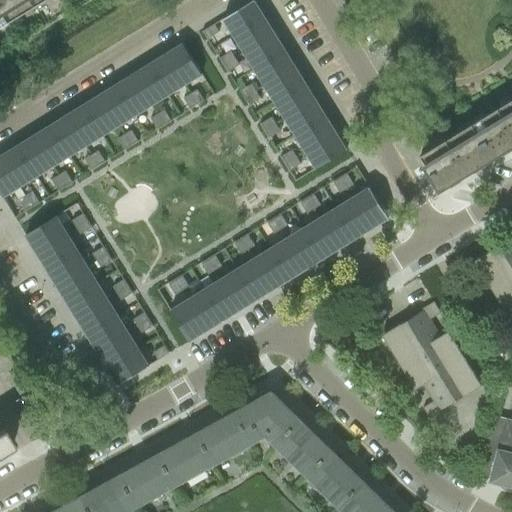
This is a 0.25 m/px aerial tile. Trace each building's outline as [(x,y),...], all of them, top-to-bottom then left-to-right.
[(30,0),(0,0),(0,27),(34,7),(30,0)] [(253,0),(239,9),(223,19),(233,36),(249,26),(264,17),(253,0)] [(249,26),(233,36),(243,52),(259,42),(274,33),(264,17),(249,26)] [(204,32),(208,39),(219,32),(218,32),(214,25),(204,32)] [(259,42),(243,52),(254,69),(269,59),(284,50),(274,34),(274,33),(259,42)] [(181,44),(166,54),(175,69),(185,85),(201,74),(183,44),(181,44)] [(269,59),(254,69),(264,86),(280,76),(295,67),(284,50),(269,59)] [(220,58),(224,65),(225,65),(235,58),(230,51),(220,58)] [(164,55),(149,64),(158,79),(168,95),(185,85),(175,69),(166,54),(164,55)] [(225,65),(224,65),(229,71),(239,65),(235,58),(225,65)] [(148,65),(133,74),(142,89),(152,105),(168,95),(158,79),(149,64),(148,65)] [(280,76),(264,86),(274,102),(290,92),(305,83),(295,67),(280,76)] [(131,75),(116,85),(125,100),(135,115),(152,105),(142,89),(133,74),(131,75)] [(290,92),(274,102),(285,119),(300,109),(315,100),(305,83),(290,92)] [(241,91),(240,91),(245,98),(245,97),(255,91),(251,84),(241,91)] [(115,85),(99,95),(109,110),(118,126),(135,115),(125,100),(116,85),(115,85)] [(197,90),(190,94),(196,104),(203,100),(197,90)] [(245,97),(245,98),(249,104),(259,98),(255,91),(245,97)] [(190,94),(183,98),(189,109),(196,104),(190,94)] [(98,96),(83,105),(92,120),(102,136),(118,126),(109,110),(99,95),(98,96)] [(300,109),(285,119),(295,136),(310,126),(325,117),(325,116),(315,100),(300,109)] [(511,100),(473,125),(493,157),(511,145),(511,100)] [(82,106),(66,115),(76,131),(85,146),(102,136),(92,120),(83,105),(82,106)] [(164,110),(157,114),(163,125),(170,120),(164,110)] [(157,114),(150,119),(156,129),(163,125),(157,114)] [(65,116),(50,126),(59,141),(69,156),(85,146),(76,131),(66,115),(65,116)] [(261,124),(265,131),(275,124),(271,117),(261,124)] [(310,126),(295,136),(305,152),(321,143),(336,133),(335,133),(325,117),(310,126)] [(265,131),(269,138),(280,132),(279,131),(275,124),(265,131)] [(493,157),(473,125),(420,157),(440,190),(493,157)] [(41,131),(33,136),(42,151),(52,167),(69,156),(59,141),(50,126),(49,126),(41,131)] [(131,131),(124,135),(130,145),(137,141),(131,131)] [(321,143),(305,152),(315,169),(331,159),(346,150),(336,133),(321,143)] [(124,135),(117,139),(123,149),(130,145),(124,135)] [(31,137),(16,146),(26,162),(35,177),(52,167),(42,151),(33,136),(32,136),(31,137)] [(16,146),(0,156),(0,157),(9,172),(19,187),(35,177),(26,162),(16,146)] [(291,150),(281,157),(285,164),(296,157),(291,150)] [(98,151),(91,155),(97,165),(104,161),(98,151)] [(91,155),(84,159),(90,170),(97,165),(91,155)] [(0,194),(2,198),(19,187),(9,172),(0,157),(0,194)] [(300,164),(296,157),(285,164),(290,170),(300,164)] [(65,171),(58,176),(64,186),(71,182),(65,171)] [(347,175),(340,179),(346,189),(353,185),(347,175)] [(58,176),(51,180),(57,190),(64,186),(58,176)] [(340,179),(333,183),(339,193),(346,189),(340,179)] [(369,187),(352,197),(353,198),(362,213),(371,228),(388,218),(379,203),(369,187)] [(32,192),(25,196),(31,206),(38,202),(32,192)] [(314,195),(307,199),(313,209),(320,205),(314,195)] [(25,196),(18,200),(25,210),(31,206),(25,196)] [(352,197),(336,208),(345,223),(355,238),(371,228),(362,213),(353,198),(352,197)] [(307,199),(300,203),(306,214),(313,209),(307,199)] [(336,208),(319,218),(329,233),(338,249),(355,238),(345,223),(336,208)] [(81,214),(71,221),(75,228),(85,221),(81,214)] [(281,215),(274,220),(280,230),(287,226),(281,215)] [(56,216),(25,235),(35,252),(50,243),(65,233),(66,233),(56,216)] [(319,218),(303,228),(312,244),(322,259),(338,249),(329,233),(319,218)] [(274,220),(267,224),(273,234),(280,230),(274,220)] [(85,221),(75,228),(79,234),(90,228),(85,221)] [(303,228),(286,239),(296,254),(305,269),(322,259),(312,244),(303,228)] [(50,243),(35,252),(46,268),(60,259),(75,250),(76,249),(66,233),(65,233),(50,243)] [(248,236),(241,240),(247,250),(254,246),(248,236)] [(511,237),(473,262),(506,316),(511,312),(511,237)] [(286,239),(269,249),(279,264),(288,280),(305,269),(296,254),(286,239)] [(241,240),(234,244),(240,254),(247,250),(241,240)] [(101,248),(92,254),(96,261),(105,255),(106,255),(102,248),(101,248)] [(60,259),(46,268),(56,285),(70,276),(85,267),(87,266),(76,249),(75,250),(60,259)] [(269,249),(253,259),(262,275),(272,290),(288,280),(279,264),(269,249)] [(105,255),(96,261),(100,268),(109,262),(110,262),(106,255),(105,255)] [(215,256),(208,260),(214,271),(221,266),(215,256)] [(253,259),(236,269),(236,270),(246,285),(255,300),(259,298),(272,290),(262,275),(253,259)] [(208,260),(201,264),(207,275),(214,271),(208,260)] [(70,276),(56,285),(66,302),(80,293),(96,283),(97,283),(87,266),(85,267),(70,276)] [(236,269),(220,280),(229,295),(239,310),(255,300),(246,285),(236,270),(236,269)] [(182,276),(175,281),(181,291),(188,287),(182,276)] [(220,280),(203,290),(212,305),(222,321),(239,310),(229,295),(220,280)] [(121,281),(112,287),(116,294),(126,288),(122,281),(121,281)] [(175,281),(168,285),(175,295),(181,291),(175,281)] [(80,293),(66,302),(77,318),(90,310),(106,300),(107,299),(97,283),(96,283),(80,293)] [(126,288),(116,294),(120,301),(130,295),(131,295),(126,288)] [(203,290),(186,300),(196,316),(205,331),(222,321),(212,305),(203,290)] [(90,310),(77,318),(87,335),(101,326),(116,317),(118,316),(107,299),(106,300),(90,310)] [(186,300),(170,311),(189,341),(202,333),(205,331),(196,316),(186,300)] [(422,407),(428,417),(441,409),(440,408),(481,383),(448,330),(439,335),(429,318),(440,311),(434,301),(421,309),(422,311),(381,336),(413,389),(423,384),(433,400),(422,407)] [(142,314),(132,320),(137,327),(146,321),(147,321),(143,314),(142,314)] [(101,326),(87,335),(97,352),(111,343),(126,334),(128,333),(118,316),(116,317),(101,326)] [(146,321),(137,327),(141,334),(151,328),(147,321),(146,321)] [(111,343),(97,352),(108,368),(121,360),(136,350),(138,349),(128,333),(126,334),(111,343)] [(511,346),(508,341),(494,350),(504,365),(511,360),(511,346)] [(163,346),(152,353),(157,359),(167,353),(163,346)] [(121,360),(108,368),(118,385),(131,377),(147,367),(148,366),(138,349),(136,350),(121,360)] [(266,435),(277,446),(301,422),(272,393),(271,392),(234,413),(250,443),(266,435)] [(212,464),(250,443),(234,413),(195,434),(212,464)] [(511,420),(495,416),(479,477),(490,479),(490,482),(511,487),(511,420)] [(277,446),(308,476),(332,451),(301,422),(277,446)] [(0,453),(12,446),(1,428),(0,428),(0,453)] [(174,485),(212,464),(195,434),(157,455),(174,485)] [(308,476),(338,506),(362,481),(332,451),(308,476)] [(136,507),(174,485),(157,455),(119,476),(136,507)] [(89,511),(126,511),(136,507),(119,476),(81,497),(89,511)] [(338,506),(344,511),(390,511),(393,510),(362,481),(338,506)] [(89,511),(81,497),(54,511),(89,511)]
